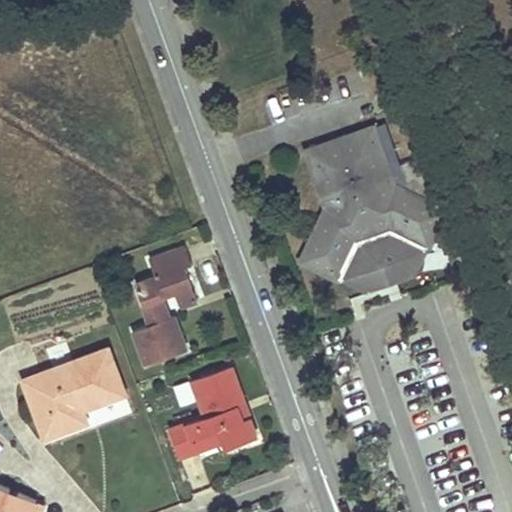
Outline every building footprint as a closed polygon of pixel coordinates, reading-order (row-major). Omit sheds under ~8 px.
[(340,275),(340,274),(369,287),(412,270),(426,242),(430,244),(445,213),(449,205),(396,180),(376,124),(308,149),(311,156),(329,204),(303,258),(340,275)] [(134,329),(147,363),(187,348),(175,313),(170,315),(163,294),(176,289),(192,284),(186,266),(192,264),(186,246),(150,259),(155,276),(136,283),(150,323),(134,329)] [(176,289),(181,304),(197,298),(192,284),(176,289)] [(110,355),(25,385),(45,443),(88,428),(83,414),(125,399),(110,355)] [(170,428),(179,455),(196,448),(221,440),(223,447),(257,435),(250,415),(244,417),(238,402),(244,400),(232,365),(194,378),(207,415),(170,428)] [(238,402),(244,417),(250,415),(244,400),(238,402)] [(30,511),(36,500),(0,484),(0,511),(30,511)] [(39,511),(43,503),(36,500),(30,511),(39,511)]
